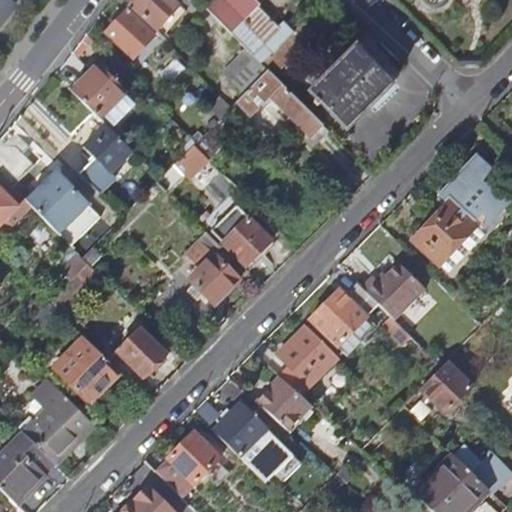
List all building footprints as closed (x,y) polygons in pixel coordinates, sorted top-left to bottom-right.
[(5,0),(0,0),(0,23),(14,6),(5,0)] [(134,0),(130,5),(155,31),(178,8),(170,0),(134,0)] [(215,0),(206,10),(246,50),(253,57),(276,33),(253,11),(256,8),(248,0),(215,0)] [(153,39),(126,13),(105,35),(132,62),(153,39)] [(313,13),(261,65),(268,72),(272,68),(276,74),(318,33),(317,18),(313,13)] [(356,48),(309,95),(346,132),(393,84),(356,48)] [(246,50),(221,75),(243,97),(267,72),(261,65),(253,57),(246,50)] [(174,57),(161,71),(172,82),(186,69),(174,57)] [(70,92),(99,120),(125,94),(96,66),(70,92)] [(267,72),(243,97),(232,107),(230,109),(243,122),(263,102),(261,101),(267,96),(316,145),(329,132),(268,72),(267,72)] [(82,147),(94,159),(78,175),(99,195),(115,179),(110,174),(131,152),(104,126),(82,147)] [(196,144),(178,162),(188,171),(192,175),(220,147),(206,133),(196,144)] [(447,206),(413,243),(439,267),(475,229),(473,228),(476,225),(482,231),(508,203),(477,182),(489,163),(477,152),(475,154),(437,196),(447,206)] [(178,162),(160,180),(156,184),(165,193),(188,171),(178,162)] [(26,202),(59,235),(86,207),(56,174),(26,202)] [(2,179),(0,180),(0,223),(23,200),(2,179)] [(236,220),(242,225),(246,220),(242,215),(236,220)] [(230,236),(222,244),(245,267),(272,241),(248,218),(246,220),(242,225),(236,220),(225,230),(230,236)] [(475,229),(439,267),(449,276),(484,238),(475,229)] [(188,281),(214,307),(239,282),(213,257),(221,249),(207,235),(188,254),(201,268),(188,281)] [(362,289),(380,307),(391,318),(394,322),(425,290),(399,264),(380,284),(373,278),(362,289)] [(339,292),(310,322),(338,349),(380,307),(362,289),(359,286),(346,299),(339,292)] [(41,297),(27,311),(34,318),(48,304),(41,297)] [(382,328),(403,347),(411,338),(394,322),(391,318),(382,328)] [(139,329),(116,353),(141,378),(165,354),(139,329)] [(337,359),(306,329),(278,357),(289,368),(280,377),(281,379),(301,396),(337,359)] [(53,369),(94,408),(123,379),(82,338),(53,369)] [(420,391),(445,417),(474,388),(447,363),(449,361),(448,360),(443,355),(435,362),(442,369),(434,377),(420,391)] [(259,405),(288,431),(311,405),(301,396),(281,379),(259,405)] [(85,418),(48,380),(33,396),(47,411),(39,419),(24,405),(10,420),(24,434),(25,435),(53,464),(55,466),(83,438),(75,429),(85,418)] [(404,407),(430,433),(435,427),(410,401),(404,407)] [(225,423),(214,434),(267,485),(276,476),(293,458),(240,407),(231,417),(225,423)] [(221,419),(225,423),(231,417),(227,413),(221,419)] [(385,426),(361,451),(372,461),(397,437),(385,426)] [(194,434),(155,474),(182,499),(221,460),(218,457),(221,454),(203,436),(199,440),(194,434)] [(12,443),(0,455),(0,488),(16,506),(45,477),(43,475),(53,464),(25,435),(15,446),(12,443)] [(439,446),(429,437),(417,447),(414,443),(407,449),(412,453),(397,467),(408,478),(439,446)] [(471,473),(480,463),(463,446),(453,456),(471,473)] [(489,491),(491,493),(492,494),(511,473),(491,452),(481,462),(480,463),(471,473),(489,491)] [(471,473),(453,456),(414,495),(430,511),(469,511),(489,491),(471,473)] [(293,458),(276,476),(284,484),(302,466),(293,458)] [(335,476),(299,511),(314,511),(343,484),(335,476)] [(172,511),(148,488),(124,511),(172,511)]
